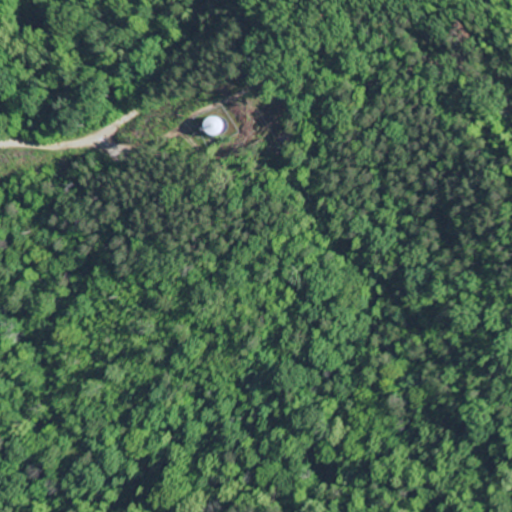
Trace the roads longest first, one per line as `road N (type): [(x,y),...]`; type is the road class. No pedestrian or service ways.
road 1 (residential): [(0,23),(39,60),(104,83),(145,58),(171,0)]
road 2 (residential): [(217,0),(178,80),(113,133)]
